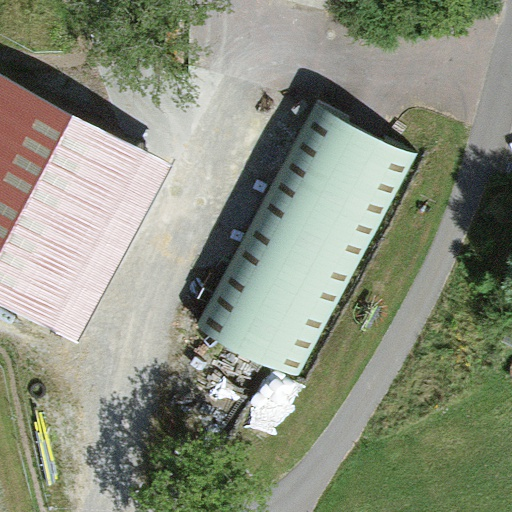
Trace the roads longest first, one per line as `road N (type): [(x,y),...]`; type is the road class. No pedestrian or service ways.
road 1 (track): [(108,511),(172,258),(228,102),(275,49),(330,45),(507,79)]
road 2 (track): [(511,59),(499,118),(412,330),(298,504)]
